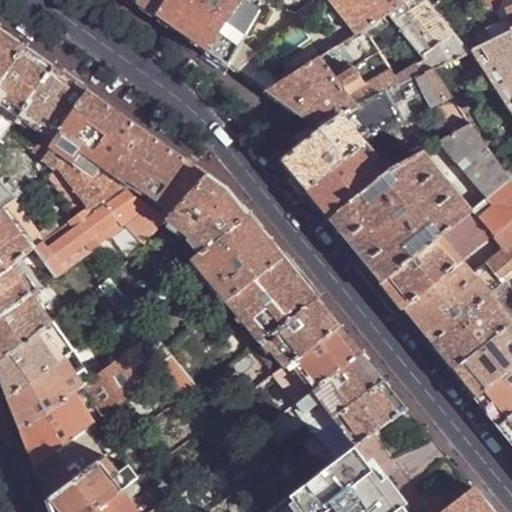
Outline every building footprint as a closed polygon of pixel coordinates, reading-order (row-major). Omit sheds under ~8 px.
[(138,0),(137,3),(158,17),(168,0),(138,0)] [(168,0),(158,17),(228,66),(260,10),(245,0),(168,0)] [(245,0),(260,10),(265,1),(262,0),(245,0)] [(404,0),(330,0),(357,34),(365,28),(381,18),(390,13),(406,2),(404,0)] [(409,0),(406,2),(390,13),(425,60),(432,69),(454,59),(468,52),(464,48),(453,35),(453,36),(438,17),(425,0),(409,0)] [(511,0),(481,0),(486,5),(498,13),(504,9),(511,4),(511,0)] [(479,40),(464,48),(468,52),(473,49),(511,29),(511,21),(509,17),(496,23),(497,25),(477,35),(479,40)] [(381,18),(365,28),(370,36),(386,26),(381,18)] [(357,34),(265,92),(296,114),(317,129),(319,130),(342,115),(432,69),(425,60),(416,63),(392,75),(370,36),(365,28),(357,34)] [(511,29),(473,49),(511,109),(511,29)] [(0,30),(0,79),(23,46),(0,30)] [(23,46),(0,79),(0,103),(18,116),(53,67),(23,46)] [(462,70),(454,59),(432,69),(443,83),(462,70)] [(87,91),(53,67),(18,116),(52,140),(87,91)] [(432,69),(342,115),(368,146),(369,146),(438,106),(452,98),(443,83),(432,69)] [(111,108),(87,91),(52,140),(50,143),(51,146),(72,160),(73,160),(82,147),(103,161),(155,198),(184,159),(159,141),(145,131),(111,108)] [(452,98),(438,106),(453,135),(470,125),(452,98)] [(0,141),(18,116),(0,103),(0,141)] [(296,178),(307,191),(368,146),(342,115),(319,130),(317,129),(281,159),(296,178)] [(453,135),(442,142),(488,199),(511,183),(470,125),(453,135)] [(368,146),(307,191),(320,208),(329,219),(372,184),(389,174),(368,146)] [(93,175),(103,161),(82,147),(73,160),(93,175)] [(372,184),(329,219),(344,237),(355,250),(370,268),(381,282),(441,236),(472,212),(425,153),(389,174),(372,184)] [(206,174),(184,159),(155,198),(174,210),(206,174)] [(53,173),(48,176),(77,216),(86,209),(58,169),(53,173)] [(227,189),(206,174),(174,210),(166,218),(166,219),(189,237),(201,253),(248,215),(235,199),(227,189)] [(0,211),(3,209),(14,201),(17,199),(0,181),(0,211)] [(511,183),(488,199),(495,208),(448,245),(461,262),(494,235),(511,220),(511,183)] [(42,242),(33,249),(55,278),(120,230),(126,225),(150,207),(119,185),(86,209),(77,216),(60,229),(42,242)] [(126,225),(143,243),(153,233),(166,219),(166,218),(150,207),(126,225)] [(3,209),(0,211),(0,273),(16,261),(31,250),(28,246),(3,209)] [(201,253),(192,260),(200,269),(219,293),(227,301),(283,257),(263,233),(248,215),(201,253)] [(504,248),(511,241),(511,220),(494,235),(504,248)] [(38,237),(42,242),(60,229),(55,222),(37,235),(38,237)] [(126,225),(120,230),(137,250),(143,243),(126,225)] [(494,235),(461,262),(472,275),(485,264),(504,248),(494,235)] [(441,236),(381,282),(394,298),(403,310),(461,262),(448,245),(441,236)] [(28,246),(31,250),(33,249),(42,242),(38,237),(35,239),(35,240),(28,246)] [(511,241),(504,248),(485,264),(485,266),(500,285),(511,275),(511,241)] [(298,275),(283,257),(227,301),(260,342),(263,340),(317,299),(298,275)] [(200,269),(192,260),(181,269),(188,278),(200,269)] [(16,261),(0,273),(0,317),(31,295),(38,290),(16,261)] [(461,262),(403,310),(411,319),(414,323),(472,275),(461,262)] [(472,275),(414,323),(424,335),(430,343),(488,295),(473,276),(472,275)] [(109,280),(99,287),(122,315),(132,308),(109,280)] [(227,301),(219,293),(207,301),(215,310),(227,301)] [(31,295),(0,317),(0,360),(37,334),(51,323),(31,295)] [(488,295),(430,343),(444,359),(453,370),(511,322),(488,295)] [(326,310),(317,299),(263,340),(286,368),(290,365),(340,327),(326,310)] [(154,334),(132,308),(122,315),(144,341),(154,334)] [(51,323),(37,334),(57,362),(65,356),(73,350),(53,322),(51,323)] [(511,323),(511,322),(453,370),(467,386),(476,397),(511,366),(511,323)] [(349,338),(340,327),(290,365),(312,391),(362,354),(349,338)] [(37,334),(0,360),(0,376),(3,384),(8,397),(57,362),(37,334)] [(144,341),(137,345),(156,368),(171,355),(165,348),(154,334),(144,341)] [(73,350),(65,356),(84,386),(92,379),(73,350)] [(362,354),(312,391),(320,402),(333,418),(384,380),(370,364),(362,354)] [(171,355),(156,368),(182,400),(198,388),(171,355)] [(57,362),(8,397),(16,418),(22,432),(84,386),(65,356),(57,362)] [(84,386),(22,432),(30,453),(35,466),(81,431),(99,418),(140,386),(122,357),(92,379),(84,386)] [(286,368),(273,377),(296,404),(312,391),(290,365),(286,368)] [(511,366),(476,397),(489,414),(499,426),(511,415),(511,366)] [(384,380),(333,418),(355,446),(374,432),(406,408),(392,391),(384,380)] [(312,391),(296,404),(304,414),(320,402),(312,391)] [(511,415),(499,426),(511,442),(511,415)] [(99,418),(81,431),(103,459),(105,457),(121,445),(99,418)] [(206,428),(199,433),(220,461),(226,456),(206,428)] [(81,431),(35,466),(43,486),(48,500),(99,462),(103,459),(81,431)] [(123,491),(122,491),(140,511),(152,511),(220,461),(199,433),(158,464),(138,479),(123,491)] [(379,479),(355,446),(291,494),(304,511),(408,511),(403,506),(401,503),(401,504),(381,480),(380,478),(379,479)] [(103,459),(99,462),(113,478),(118,473),(105,457),(103,459)] [(99,462),(48,500),(53,511),(94,511),(122,491),(123,491),(113,478),(99,462)] [(118,473),(113,478),(123,491),(138,479),(129,466),(118,473)] [(401,503),(403,506),(406,503),(394,488),(386,477),(381,480),(401,504),(401,503)] [(491,511),(474,490),(444,511),(491,511)] [(140,511),(122,491),(94,511),(140,511)] [(304,511),(291,494),(267,511),(304,511)]
